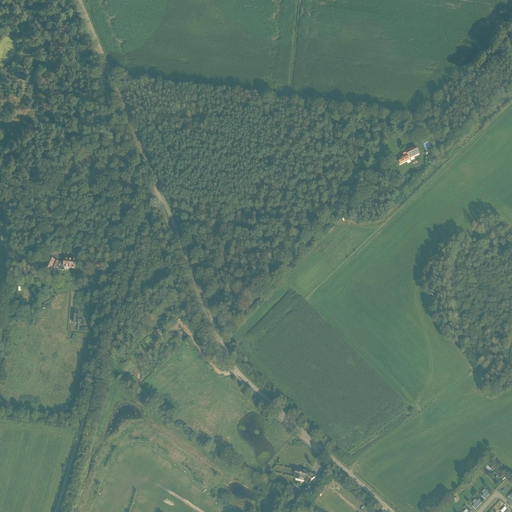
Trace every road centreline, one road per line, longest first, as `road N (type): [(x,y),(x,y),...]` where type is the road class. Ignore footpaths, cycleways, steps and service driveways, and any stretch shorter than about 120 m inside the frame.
road 1 (unclassified): [(391,511),(234,367),(79,0)]
road 2 (track): [(56,511),(148,200)]
road 3 (unknown): [(217,329),(367,174)]
road 4 (track): [(148,200),(0,196)]
